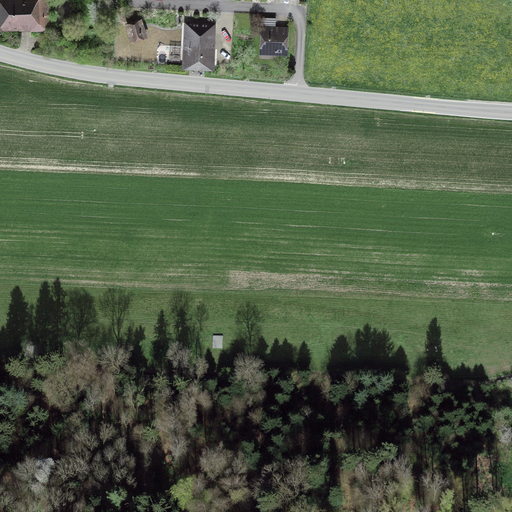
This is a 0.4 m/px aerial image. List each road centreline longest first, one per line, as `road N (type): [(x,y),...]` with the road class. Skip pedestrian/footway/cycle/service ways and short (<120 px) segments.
road 1 (tertiary): [(0,53),(95,74),(511,112)]
road 2 (track): [(511,379),(0,369)]
